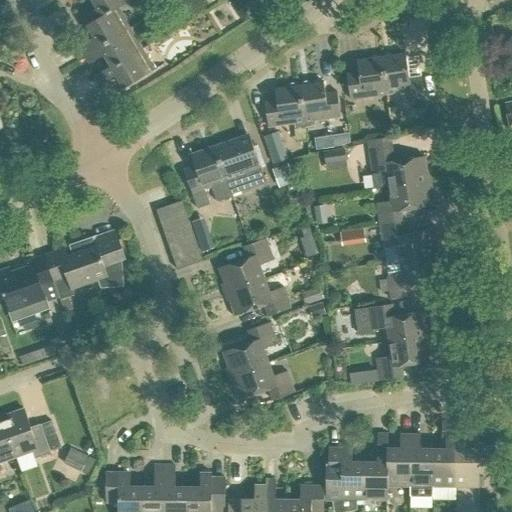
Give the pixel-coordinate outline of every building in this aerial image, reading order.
[(87,25),(118,7),(129,0),(92,0),(97,7),(82,16),(87,25)] [(84,54),(130,27),(118,7),(87,25),(94,37),(79,46),(84,54)] [(111,66),(142,49),(130,27),(84,54),(89,63),(104,54),(111,66)] [(116,75),(123,87),(154,69),(142,49),(111,66),(96,75),(101,84),(116,75)] [(410,91),(412,104),(424,102),(420,78),(408,80),(404,54),(381,57),(386,94),(410,91)] [(349,99),(386,94),(381,57),(356,61),(358,73),(346,74),(349,99)] [(299,85),(305,128),(313,126),(313,121),(340,117),(337,93),(324,95),(323,82),(299,85)] [(295,123),(296,129),(305,128),(299,85),(274,89),(276,101),(264,103),(267,127),(295,123)] [(288,157),(278,129),(263,134),(272,163),(288,157)] [(252,145),(248,134),(215,146),(232,194),(254,186),(265,183),(252,145)] [(184,170),(197,209),(210,204),(205,189),(212,187),(217,202),(232,196),(232,194),(215,146),(191,154),(195,166),(184,170)] [(346,160),(344,148),(324,151),(326,163),(346,160)] [(387,172),(389,187),(428,181),(424,156),(394,160),(392,149),(369,152),(372,174),(387,172)] [(295,181),(288,161),(271,167),(278,187),(295,181)] [(377,203),(380,225),(404,222),(402,210),(432,206),(428,181),(389,187),(391,201),(377,203)] [(156,209),(160,221),(186,212),(182,200),(156,209)] [(324,205),(314,206),(316,214),(325,213),(324,205)] [(160,221),(164,232),(190,223),(186,212),(160,221)] [(383,248),(385,262),(383,262),(399,260),(439,254),(435,230),(405,234),(404,222),(380,225),(383,248)] [(164,232),(168,244),(194,235),(190,223),(164,232)] [(313,238),(309,224),(301,227),(305,241),(313,238)] [(46,256),(55,282),(67,278),(71,289),(99,279),(102,285),(122,284),(120,259),(126,257),(116,230),(80,242),(83,251),(68,256),(66,249),(46,256)] [(168,244),(172,256),(198,246),(194,235),(168,244)] [(218,267),(227,291),(264,278),(260,264),(273,260),(266,238),(244,246),(247,257),(218,267)] [(199,245),(202,251),(213,247),(211,241),(199,245)] [(198,246),(172,256),(177,269),(202,260),(198,246)] [(387,277),(390,299),(413,296),(411,284),(442,280),(439,254),(399,260),(401,275),(387,277)] [(55,282),(46,256),(25,263),(28,271),(13,276),(10,268),(0,271),(0,299),(4,298),(9,311),(10,311),(13,320),(41,310),(38,301),(45,298),(41,287),(55,282)] [(264,305),(267,316),(290,308),(282,287),(269,291),(264,278),(227,291),(235,315),(264,305)] [(301,291),(305,304),(321,298),(317,285),(301,291)] [(322,303),(311,307),(314,316),(325,312),(322,303)] [(389,342),(428,337),(425,311),(395,315),(393,303),(354,309),(357,334),(373,332),(373,330),(387,328),(389,342)] [(223,351),(231,375),(268,362),(264,349),(277,344),(269,322),(248,330),(252,341),(223,351)] [(377,358),(380,380),(403,377),(401,366),(431,362),(428,337),(389,342),(391,356),(377,358)] [(268,388),(272,399),(294,391),(287,370),(273,375),(268,362),(231,375),(240,398),(268,388)] [(349,373),(350,384),(358,383),(357,372),(349,373)] [(3,417),(16,456),(32,451),(35,458),(51,452),(41,423),(31,427),(25,409),(3,417)] [(0,470),(4,469),(1,462),(16,456),(3,417),(0,417),(0,470)] [(446,449),(433,449),(433,496),(433,499),(456,499),(456,421),(442,421),(442,442),(446,442),(446,449)] [(365,462),(364,500),(388,500),(388,486),(388,448),(388,434),(377,433),(377,462),(365,462)] [(388,486),(410,486),(410,434),(400,434),(400,448),(388,448),(388,486)] [(433,496),(433,449),(420,449),(420,435),(410,434),(410,486),(410,496),(433,496)] [(456,435),(456,486),(479,486),(479,469),(494,469),(494,449),(466,449),(466,435),(456,435)] [(331,499),(333,511),(338,511),(356,509),(356,500),(364,500),(365,462),(352,462),(352,448),(329,448),(329,463),(326,463),(326,499),(331,499)] [(87,471),(91,460),(72,452),(68,463),(87,471)] [(155,487),(142,486),(141,511),(164,511),(165,465),(155,465),(155,487)] [(175,465),(165,465),(164,511),(187,511),(187,487),(175,487),(175,465)] [(141,511),(142,486),(129,486),(129,472),(118,472),(106,472),(106,502),(118,502),(118,511),(141,511)] [(225,511),(225,477),(211,477),(211,473),(200,473),(200,487),(187,487),(187,511),(210,511),(211,511),(225,511)] [(287,511),(287,499),(275,499),(275,479),(265,479),(265,485),(264,511),(287,511)] [(264,511),(265,485),(255,485),(255,499),(241,499),(241,500),(228,500),(228,511),(264,511)] [(287,511),(310,511),(311,511),(323,511),(323,485),(301,485),(301,499),(287,499),(287,511)] [(50,507),(45,493),(32,497),(37,511),(50,507)]
